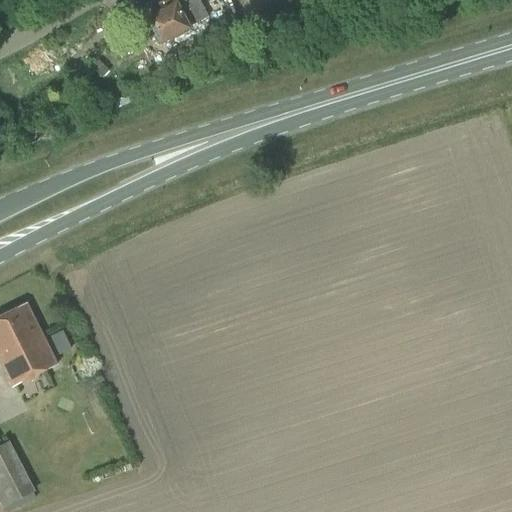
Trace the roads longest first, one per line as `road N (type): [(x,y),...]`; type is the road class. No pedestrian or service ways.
road 1 (primary): [(0,257),(179,166),(427,73)]
road 2 (primary): [(427,73),(121,159),(0,211)]
